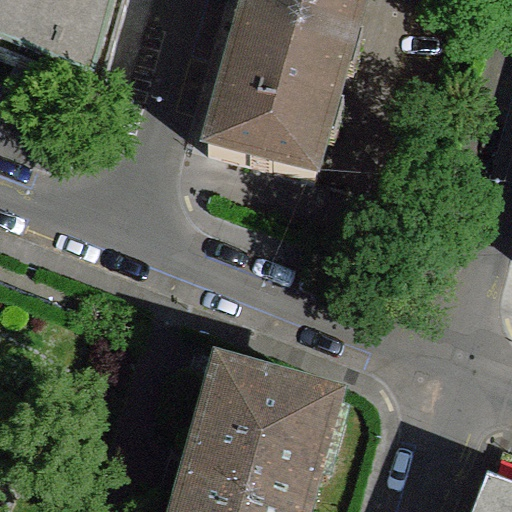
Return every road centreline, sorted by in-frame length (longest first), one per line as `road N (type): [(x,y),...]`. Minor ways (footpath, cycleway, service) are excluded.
road 1 (residential): [(463,369),(129,235)]
road 2 (residential): [(129,235),(195,0)]
road 3 (residential): [(511,194),(463,369)]
road 4 (residential): [(463,369),(421,511)]
road 5 (residential): [(0,187),(129,235)]
